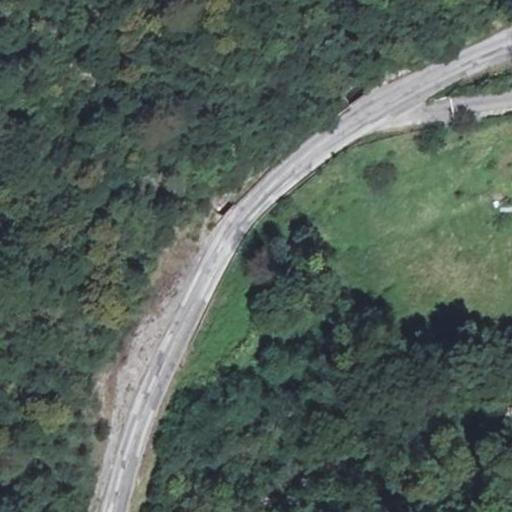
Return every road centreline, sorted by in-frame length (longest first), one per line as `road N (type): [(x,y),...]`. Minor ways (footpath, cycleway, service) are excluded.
road 1 (tertiary): [(511,46),(398,97),(253,214),(182,323),(114,511)]
road 2 (track): [(511,101),(356,125)]
